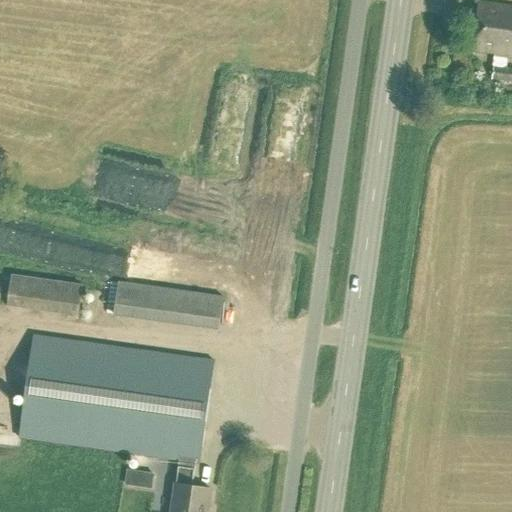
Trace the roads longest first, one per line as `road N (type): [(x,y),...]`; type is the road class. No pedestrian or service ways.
road 1 (unclassified): [(289,511),(360,0)]
road 2 (secondary): [(329,511),(400,0)]
